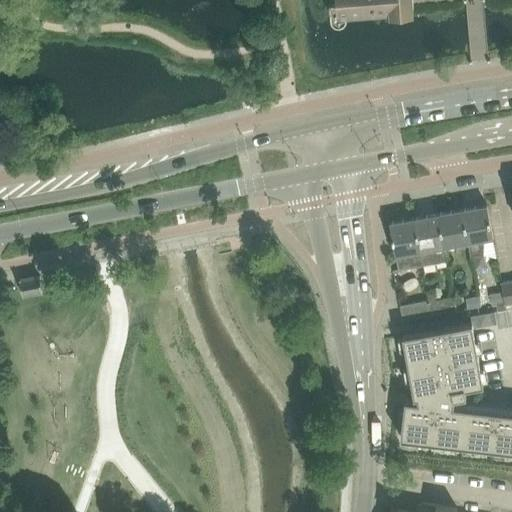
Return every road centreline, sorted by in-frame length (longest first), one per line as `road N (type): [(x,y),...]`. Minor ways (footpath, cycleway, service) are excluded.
road 1 (secondary): [(315,129),(0,197)]
road 2 (secondary): [(0,238),(306,177)]
road 3 (secondary): [(511,92),(315,129)]
road 4 (residential): [(362,478),(348,322)]
road 5 (residential): [(348,322),(354,246),(340,171)]
road 6 (residential): [(306,177),(348,322)]
road 7 (residential): [(511,500),(362,478)]
